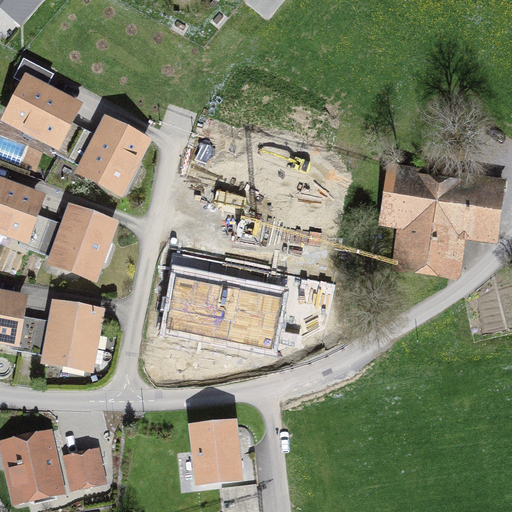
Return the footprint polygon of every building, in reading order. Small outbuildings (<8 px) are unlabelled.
[(0,0),(0,4),(15,17),(28,0),(0,0)] [(15,78),(28,85),(10,119),(55,143),(51,150),(69,160),(80,137),(63,128),(73,109),(43,93),(52,75),(24,61),(15,78)] [(80,137),(69,160),(86,169),(84,172),(118,189),(142,144),(108,127),(98,146),(80,137)] [(496,188),(393,173),(386,220),(411,224),(406,263),(449,270),(455,230),(489,235),(496,188)] [(20,245),(39,252),(47,228),(29,221),(36,201),(0,187),(0,228),(23,237),(20,245)] [(66,235),(47,228),(39,252),(57,259),(56,262),(92,275),(109,227),(73,214),(66,235)] [(11,349),(31,353),(35,328),(16,324),(20,302),(0,298),(0,337),(13,340),(11,349)] [(54,331),(35,328),(31,353),(50,356),(49,359),(87,366),(96,316),(58,309),(54,331)] [(232,427),(194,431),(200,481),(237,477),(232,427)] [(16,502),(60,492),(47,435),(3,445),(16,502)] [(66,458),(73,489),(104,482),(97,451),(66,458)] [(252,511),(249,486),(222,489),(224,511),(252,511)]
